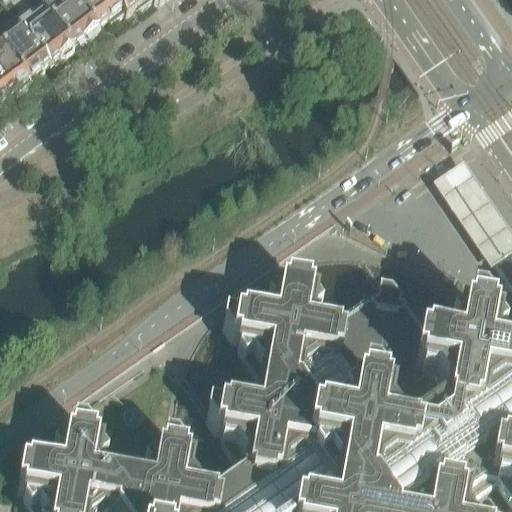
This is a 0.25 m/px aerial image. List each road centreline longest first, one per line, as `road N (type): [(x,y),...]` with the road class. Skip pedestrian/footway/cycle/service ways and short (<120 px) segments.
road 1 (secondary): [(0,442),(163,319),(466,116)]
road 2 (secondary): [(238,0),(0,169)]
road 3 (secondary): [(384,0),(466,116)]
